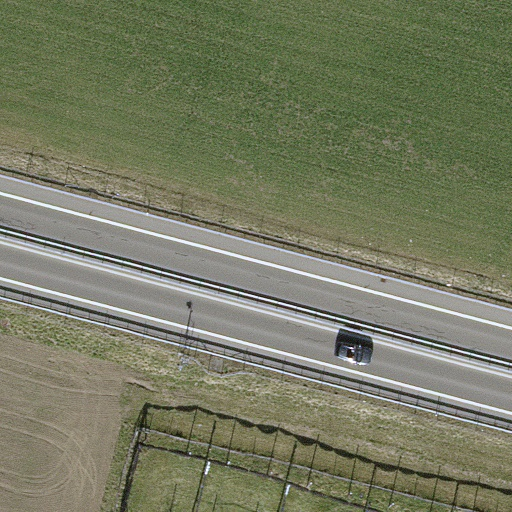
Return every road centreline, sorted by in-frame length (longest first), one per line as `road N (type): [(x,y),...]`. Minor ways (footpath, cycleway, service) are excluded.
road 1 (trunk): [(511,345),(0,210)]
road 2 (trunk): [(0,262),(511,396)]
